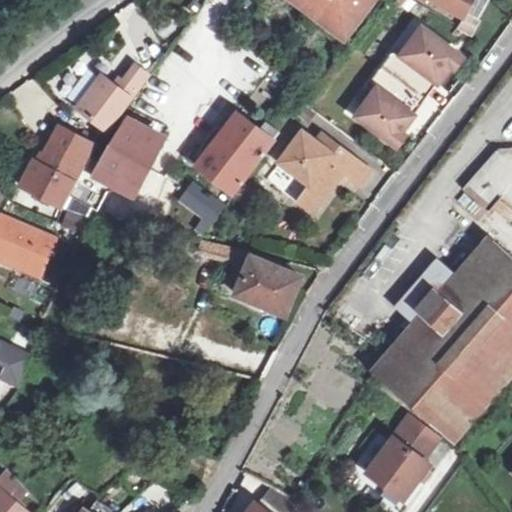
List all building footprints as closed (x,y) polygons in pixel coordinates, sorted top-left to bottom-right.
[(287,0),(306,15),(317,0),(287,0)] [(338,39),(369,0),(317,0),(306,15),(338,39)] [(485,2),(486,0),(429,0),(461,19),(464,14),(475,20),(485,2)] [(351,121),(388,149),(401,130),(409,120),(402,115),(425,82),(432,88),(453,60),(416,33),(396,60),(389,55),(364,88),(371,94),(351,121)] [(104,134),(145,79),(134,70),(117,91),(99,78),(75,110),(104,134)] [(41,88),(30,99),(45,115),(57,104),(41,88)] [(281,113),(290,121),(298,110),(289,103),(281,113)] [(290,121),(281,113),(275,121),(285,128),(290,121)] [(268,143),(253,132),(235,118),(195,169),(228,195),(268,143)] [(120,126),(106,146),(146,165),(160,140),(121,121),(119,125),(120,126)] [(259,124),(253,132),(268,143),(274,136),(259,124)] [(18,188),(61,211),(63,208),(83,170),(95,149),(58,130),(50,144),(41,159),(38,157),(35,164),(32,163),(18,188)] [(303,189),(301,193),(316,204),(321,197),(330,187),(323,181),(329,172),(337,179),(354,192),(366,178),(319,140),(314,147),(297,135),(275,166),(303,189)] [(43,141),(32,163),(35,164),(38,157),(41,159),(50,144),(43,141)] [(83,170),(63,208),(75,212),(79,205),(93,211),(109,185),(130,195),(146,165),(106,146),(91,175),(83,170)] [(330,187),(337,179),(329,172),(323,181),(330,187)] [(304,218),(316,204),(301,193),(291,206),(304,218)] [(53,242),(0,220),(0,263),(36,279),(53,242)] [(452,281),(414,327),(370,378),(455,442),(507,384),(510,386),(511,383),(511,261),(486,242),(452,281)] [(227,260),(230,250),(210,245),(206,256),(227,260)] [(230,250),(227,260),(243,264),(245,254),(230,250)] [(283,263),(270,259),(267,267),(249,260),(234,296),(283,314),(297,279),(280,272),(283,263)] [(147,301),(158,307),(168,286),(129,264),(110,303),(138,317),(147,301)] [(396,310),(414,327),(452,281),(433,265),(396,310)] [(35,286),(32,301),(47,305),(51,289),(35,286)] [(168,286),(158,307),(179,319),(190,298),(168,286)] [(118,354),(138,317),(110,303),(91,344),(96,347),(98,343),(118,354)] [(234,346),(240,326),(208,308),(197,323),(190,346),(212,351),(208,364),(227,369),(234,346)] [(0,381),(18,389),(35,350),(0,335),(0,381)] [(426,460),(442,438),(411,415),(369,474),(387,487),(392,481),(410,494),(432,464),(426,460)] [(29,488),(6,469),(0,476),(0,489),(16,503),(29,488)] [(392,481),(387,487),(405,500),(410,494),(392,481)] [(0,489),(0,511),(26,511),(16,503),(0,489)] [(260,500),(277,511),(284,511),(292,502),(268,489),(260,500)] [(277,511),(260,500),(254,507),(250,511),(277,511)]
